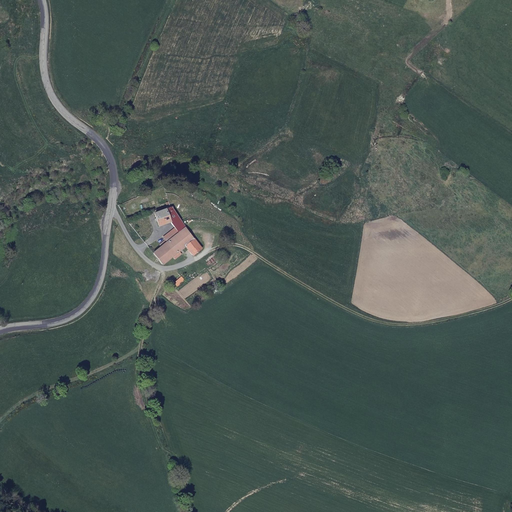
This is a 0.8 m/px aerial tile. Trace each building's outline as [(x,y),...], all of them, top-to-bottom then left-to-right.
[(178,233),(186,227),(172,206),(153,215),(158,226),(168,222),(174,228),(178,233)] [(163,244),(155,250),(164,262),(172,256),(174,259),(181,254),(179,251),(186,247),(193,255),(203,249),(197,242),(186,227),(178,233),(168,241),(163,244)] [(168,241),(178,233),(174,228),(164,236),(165,238),(168,241)] [(170,280),(171,284),(180,277),(178,273),(170,280)] [(180,277),(171,284),(174,287),(183,281),(180,277)]
